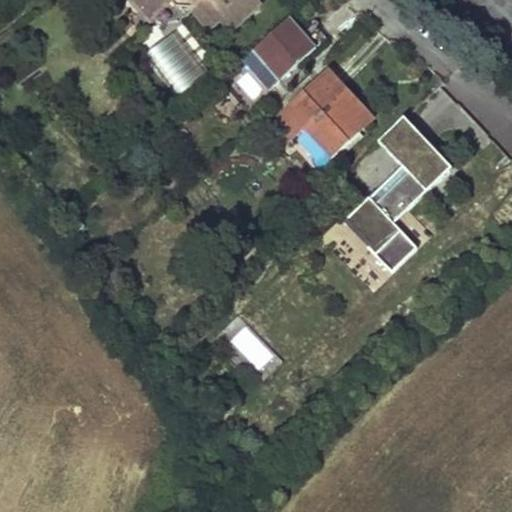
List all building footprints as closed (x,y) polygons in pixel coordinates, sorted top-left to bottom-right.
[(132,0),(151,22),(172,4),(184,18),(194,9),(211,28),(222,19),(231,29),(260,4),(256,0),(132,0)] [(277,83),(309,57),(284,26),(253,53),(277,83)] [(369,125),(325,77),(270,127),(286,144),(302,131),(329,160),(369,125)] [(454,168),(408,117),(381,141),(408,171),(349,224),(390,269),(416,245),(395,221),(454,168)] [(393,170),(379,151),(353,170),(367,189),(393,170)] [(456,229),(448,220),(432,235),(441,244),(456,229)]
